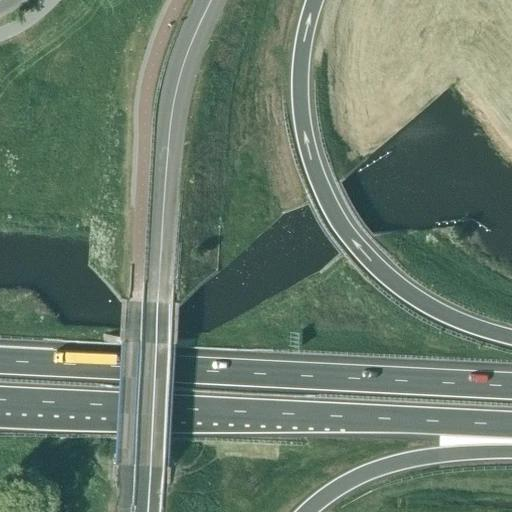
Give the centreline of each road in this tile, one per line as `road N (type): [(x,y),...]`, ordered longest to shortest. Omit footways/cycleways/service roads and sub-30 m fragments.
road 1 (trunk): [(0,400),(511,425)]
road 2 (trunk): [(511,386),(0,363)]
road 3 (trunk): [(511,341),(402,291),(337,220),(304,137),(302,45),(314,0)]
road 4 (tertiary): [(210,0),(171,109),(157,298)]
road 5 (trunk): [(306,511),(365,474),(405,461),(511,452)]
road 6 (tertiary): [(145,511),(157,298)]
